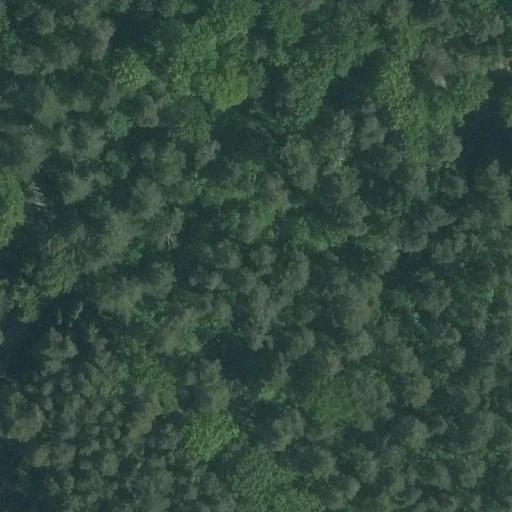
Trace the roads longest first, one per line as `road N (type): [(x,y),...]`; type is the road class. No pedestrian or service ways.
road 1 (unclassified): [(309,511),(225,448),(170,391),(0,148)]
road 2 (track): [(358,0),(511,131)]
